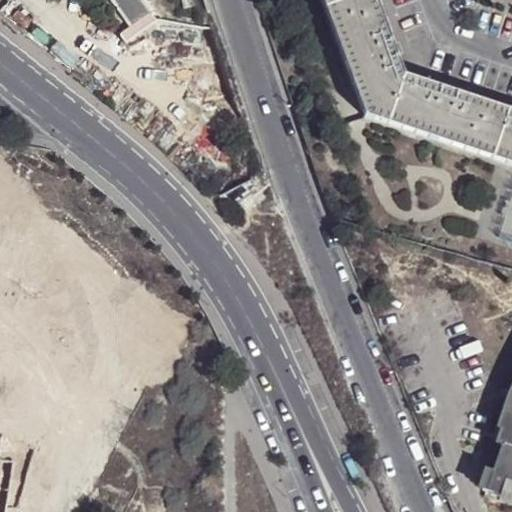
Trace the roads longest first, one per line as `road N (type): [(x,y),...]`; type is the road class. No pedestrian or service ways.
road 1 (secondary): [(339,511),(281,378),(200,244),(0,63)]
road 2 (residential): [(422,511),(260,101),(229,0)]
road 3 (unknown): [(479,511),(448,444),(460,397),(433,323)]
